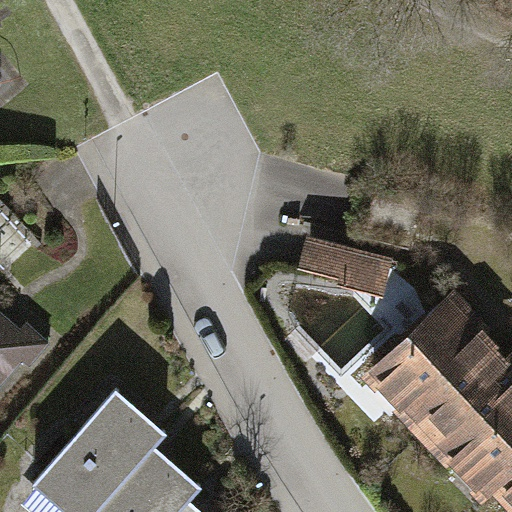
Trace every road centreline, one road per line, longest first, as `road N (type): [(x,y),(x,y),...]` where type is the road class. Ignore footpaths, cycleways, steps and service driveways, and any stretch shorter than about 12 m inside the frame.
road 1 (residential): [(342,511),(276,414),(121,123)]
road 2 (track): [(57,0),(121,123)]
